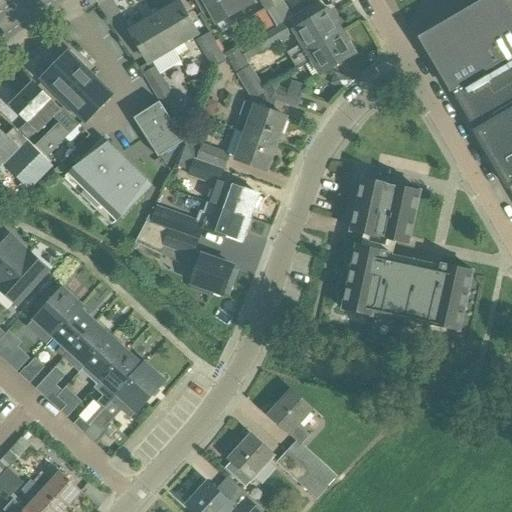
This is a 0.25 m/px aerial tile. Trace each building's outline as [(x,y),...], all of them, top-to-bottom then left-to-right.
[(194,0),(208,24),(215,20),(217,24),(229,17),(231,20),(243,14),(241,10),(255,2),(253,0),(194,0)] [(261,0),(267,9),(281,1),(280,0),(261,0)] [(511,0),(489,0),(422,39),(511,193),(511,0)] [(179,3),(155,17),(179,59),(174,48),(198,34),(179,3)] [(302,44),(288,52),(293,61),(342,32),(329,9),(294,30),(302,44)] [(266,12),(252,20),(261,36),(275,28),(266,12)] [(155,17),(131,32),(149,62),(149,63),(152,61),(164,54),(170,65),(179,59),(155,17)] [(285,23),(228,57),(254,98),(265,91),(246,60),(262,51),(262,52),(291,34),(285,23)] [(342,32),(293,61),(298,70),(313,61),(321,74),(355,54),(342,32)] [(210,35),(198,42),(212,64),(224,58),(210,35)] [(44,78),(43,79),(86,121),(111,97),(92,79),(90,81),(81,71),(87,66),(71,51),(44,78)] [(157,68),(145,75),(159,99),(171,92),(157,68)] [(278,82),(266,89),(271,99),(297,108),(304,86),(295,83),(292,78),(288,88),(280,86),(278,82)] [(198,102),(204,82),(190,83),(198,102)] [(34,84),(12,106),(30,122),(39,131),(31,139),(48,156),(69,134),(52,118),(60,110),(34,84)] [(145,112),(134,119),(159,158),(185,142),(160,103),(145,112)] [(254,106),(245,132),(276,143),(286,117),(254,106)] [(0,131),(0,165),(3,163),(31,190),(53,167),(22,136),(14,145),(0,131)] [(245,132),(236,158),(267,169),(276,143),(245,132)] [(70,174),(117,220),(116,221),(118,222),(150,188),(149,187),(148,189),(100,143),(102,141),(101,140),(68,173),(69,175),(70,174)] [(187,144),(179,166),(190,170),(189,175),(218,185),(223,170),(196,160),(187,144)] [(203,145),(199,158),(224,167),(229,155),(203,145)] [(356,246),(342,309),(373,316),(374,312),(460,331),(473,272),(442,265),(440,272),(385,260),(387,253),(386,253),(389,240),(409,244),(420,192),(362,179),(350,231),(364,235),(363,240),(362,247),(356,246)] [(212,203),(207,203),(250,218),(258,194),(220,180),(212,203)] [(175,189),(169,203),(182,209),(188,195),(175,189)] [(511,222),(511,197),(508,191),(497,198),(511,222)] [(153,208),(147,221),(158,225),(169,229),(198,240),(203,224),(212,227),(211,231),(241,242),(250,218),(210,204),(207,203),(204,212),(201,211),(197,222),(163,210),(157,208),(157,209),(153,208)] [(147,221),(136,242),(161,254),(164,245),(192,255),(198,240),(169,229),(158,225),(147,221)] [(10,237),(0,248),(0,285),(29,254),(28,254),(10,237)] [(0,288),(17,304),(48,270),(28,253),(28,254),(29,254),(0,285),(0,288)] [(201,254),(189,288),(212,296),(213,291),(223,294),(224,292),(228,293),(236,269),(233,267),(233,266),(201,254)] [(307,281),(302,294),(326,303),(331,290),(307,281)] [(42,312),(28,327),(47,344),(48,344),(54,337),(79,309),(79,310),(81,307),(62,290),(57,295),(51,289),(35,306),(42,312)] [(63,359),(70,351),(95,324),(79,310),(79,309),(54,337),(63,345),(56,352),(63,359)] [(86,366),(110,338),(95,324),(70,351),(86,366)] [(0,339),(0,357),(5,362),(18,348),(22,343),(8,331),(6,334),(0,339)] [(101,380),(126,353),(110,338),(86,366),(101,380)] [(143,367),(142,367),(126,353),(101,380),(95,387),(104,396),(99,402),(106,409),(112,402),(111,402),(143,367)] [(145,364),(142,367),(143,367),(111,402),(112,402),(130,419),(164,382),(145,364)] [(35,376),(25,368),(19,374),(29,383),(35,376)] [(48,388),(42,395),(51,404),(57,397),(48,388)] [(291,390),(268,416),(297,442),(287,452),(308,471),(318,460),(317,458),(302,444),(310,436),(297,424),(312,409),(291,390)] [(67,406),(57,397),(51,404),(60,412),(67,406)] [(80,417),(73,424),(83,433),(89,426),(80,417)] [(98,435),(89,426),(83,433),(92,441),(98,435)] [(239,468),(229,478),(244,492),(252,500),(260,491),(249,480),(250,479),(251,479),(273,455),(251,435),(229,459),(239,468)] [(20,439),(4,456),(13,464),(30,445),(24,439),(22,437),(20,439)] [(287,452),(278,463),(298,482),(308,471),(287,452)] [(4,456),(0,460),(0,477),(9,468),(13,464),(4,456)] [(318,460),(308,471),(298,482),(317,500),(337,476),(325,465),(317,458),(318,460)] [(9,468),(0,477),(0,486),(11,497),(24,482),(9,468)] [(59,471),(42,490),(64,510),(81,491),(59,471)] [(33,481),(24,491),(33,500),(28,506),(25,509),(28,511),(61,511),(64,510),(42,490),(33,481)] [(207,483),(187,505),(194,511),(260,511),(250,502),(252,500),(244,492),(231,506),(216,491),(207,483)] [(6,511),(5,511),(28,511),(25,509),(14,499),(4,510),(6,511)]
